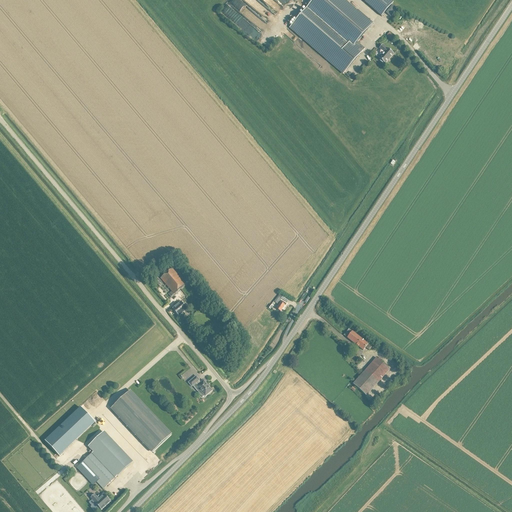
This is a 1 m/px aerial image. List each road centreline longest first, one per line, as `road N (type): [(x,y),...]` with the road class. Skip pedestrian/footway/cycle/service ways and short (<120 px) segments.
road 1 (tertiary): [(277,355),(511,3)]
road 2 (unclassified): [(229,395),(0,123)]
road 3 (unknown): [(450,95),(357,0)]
